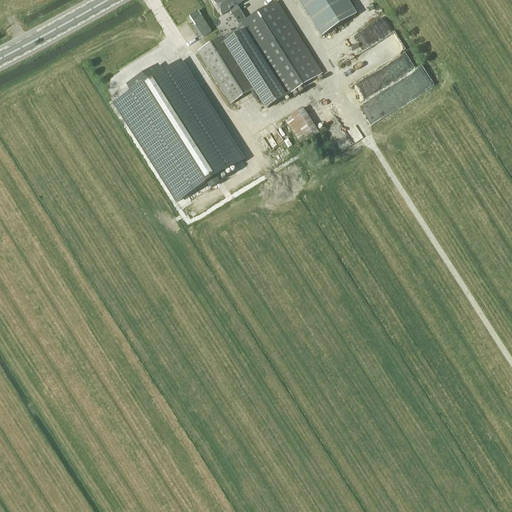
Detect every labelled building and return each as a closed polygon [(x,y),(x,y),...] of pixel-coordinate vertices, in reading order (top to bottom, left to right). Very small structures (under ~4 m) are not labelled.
[(212,0),(222,16),(229,11),(239,27),(246,21),(236,6),(243,2),(242,0),(212,0)] [(297,0),(322,37),(356,16),(345,0),(297,0)] [(239,27),(238,27),(239,29),(223,39),(256,90),(254,90),(266,109),(322,74),(276,3),(246,21),(239,27)] [(205,37),(214,31),(201,11),(192,16),(205,37)] [(222,37),(198,53),(231,105),(254,90),(256,90),(223,39),(222,37)] [(133,94),(116,105),(178,203),(243,161),(181,64),(163,75),(158,67),(129,86),(133,94)]
